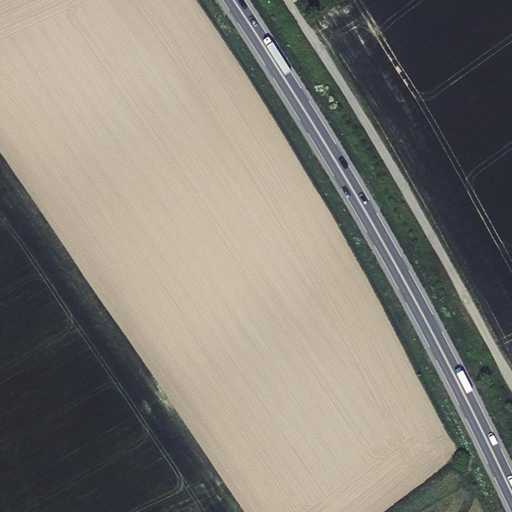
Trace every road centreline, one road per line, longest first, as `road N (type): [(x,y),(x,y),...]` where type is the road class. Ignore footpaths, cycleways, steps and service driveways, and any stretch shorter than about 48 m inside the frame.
road 1 (primary): [(511,493),(404,281),(233,0)]
road 2 (track): [(288,0),(511,376)]
